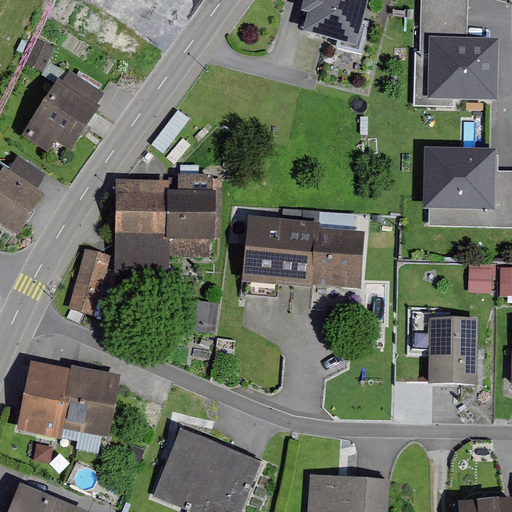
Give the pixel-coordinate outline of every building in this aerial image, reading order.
[(362,0),(309,0),(306,30),(357,37),(362,0)] [(423,0),(423,50),(418,50),(417,105),(457,106),(457,99),(429,98),(430,36),(470,37),(471,0),(423,0)] [(470,37),(430,36),(429,98),(457,99),(499,100),(500,38),(470,37)] [(103,109),(62,83),(29,133),(71,160),(103,109)] [(498,148),(425,146),(423,208),(431,208),(496,210),(498,154),(498,148)] [(498,154),(496,210),(431,208),(430,225),(511,227),(511,170),(501,170),(501,154),(498,154)] [(48,193),(5,167),(0,174),(0,221),(23,235),(48,193)] [(214,180),(122,180),(122,239),(214,239),(214,180)] [(363,232),(253,218),(246,280),(356,293),(363,232)] [(88,245),(71,305),(95,312),(112,251),(88,245)] [(497,258),(472,257),(471,284),(496,285),(497,258)] [(511,259),(503,259),(503,289),(511,289),(511,259)] [(480,321),(438,322),(439,383),(481,383),(480,321)] [(115,376),(33,364),(24,422),(107,434),(115,376)] [(68,429),(66,438),(101,445),(103,436),(68,429)] [(239,511),(258,463),(181,433),(158,493),(205,511),(239,511)] [(386,511),(389,484),(318,476),(313,511),(386,511)] [(77,511),(20,488),(9,511),(77,511)] [(511,511),(511,500),(462,501),(462,511),(511,511)]
